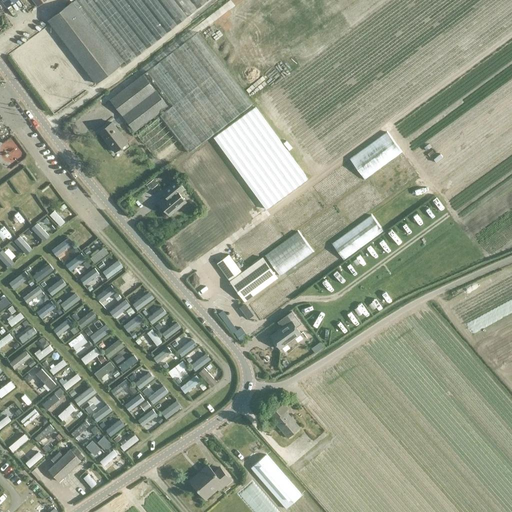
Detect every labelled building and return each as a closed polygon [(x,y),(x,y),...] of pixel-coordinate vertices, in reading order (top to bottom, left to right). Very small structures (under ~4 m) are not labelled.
[(75,0),(72,2),(120,64),(124,61),(126,64),(207,0),(75,0)] [(120,65),(120,64),(72,2),(71,2),(49,20),(48,20),(96,83),(97,83),(120,65),(120,66),(120,65)] [(189,153),(253,104),(198,32),(110,100),(134,132),(142,126),(144,128),(136,134),(157,161),(180,144),(159,116),(149,124),(148,121),(159,112),(161,115),(160,115),(189,153)] [(266,209),(307,179),(255,107),(214,137),(266,209)] [(109,144),(115,152),(127,142),(112,122),(99,132),(100,132),(109,144)] [(169,215),(185,201),(179,194),(185,189),(176,179),(166,188),(170,194),(159,203),(169,215)] [(54,209),(50,214),(60,225),(65,221),(54,209)] [(49,235),(37,222),(31,227),(44,241),(49,235)] [(29,238),(34,234),(29,229),(25,233),(29,238)] [(19,235),(14,240),(27,253),(32,249),(19,235)] [(68,235),(51,248),(56,254),(73,242),(68,235)] [(76,245),(71,248),(74,253),(79,250),(76,245)] [(94,263),(109,252),(104,246),(99,250),(98,248),(90,253),(92,255),(90,257),(94,263)] [(0,257),(9,267),(14,262),(2,248),(0,250),(0,257)] [(80,250),(65,262),(70,268),(85,257),(80,250)] [(241,272),(228,254),(216,263),(245,301),(277,277),(262,257),(241,272)] [(118,259),(103,270),(108,277),(123,266),(118,259)] [(49,261),(32,273),(37,280),(53,268),(49,261)] [(94,265),(79,277),(84,283),(99,272),(94,265)] [(25,269),(9,281),(13,287),(30,275),(25,269)] [(61,276),(47,288),(52,294),(66,282),(61,276)] [(38,283),(21,296),(26,302),(43,290),(38,283)] [(110,283),(95,294),(100,300),(115,289),(110,283)] [(75,290),(60,302),(65,308),(80,297),(75,290)] [(5,294),(0,298),(0,308),(10,301),(5,294)] [(51,298),(36,309),(41,316),(56,304),(51,298)] [(125,298),(109,309),(114,316),(130,304),(125,298)] [(10,314),(16,309),(12,304),(6,309),(10,314)] [(130,315),(135,311),(131,306),(126,310),(130,315)] [(152,323),(166,311),(162,306),(147,318),(152,323)] [(92,308),(76,320),(81,326),(97,315),(92,308)] [(20,310),(7,320),(11,325),(24,316),(20,310)] [(75,311),(71,314),(76,320),(79,317),(75,311)] [(280,349),(301,333),(296,327),(301,323),(292,311),(286,315),(291,321),(270,336),(275,343),(274,344),(277,348),(279,347),(280,349)] [(138,312),(123,324),(128,330),(143,319),(138,312)] [(68,317),(53,328),(58,335),(73,323),(68,317)] [(177,320),(161,331),(166,337),(182,326),(177,320)] [(105,323),(90,334),(94,340),(110,329),(105,323)] [(33,325),(18,336),(23,342),(38,331),(33,325)] [(79,329),(75,325),(70,329),(74,334),(79,329)] [(89,334),(93,331),(88,326),(84,329),(89,334)] [(152,328),(147,332),(157,345),(162,341),(152,328)] [(8,331),(0,337),(0,347),(13,338),(8,331)] [(119,337),(103,349),(108,355),(123,344),(119,337)] [(192,337),(177,348),(181,355),(197,344),(192,337)] [(40,348),(34,352),(40,359),(54,349),(50,343),(41,350),(40,348)] [(95,345),(80,357),(85,363),(100,352),(95,345)] [(167,345),(152,356),(157,361),(171,350),(167,345)] [(15,368),(31,356),(26,349),(10,362),(15,368)] [(117,363),(125,358),(121,352),(113,357),(117,363)] [(212,358),(207,352),(191,364),(196,370),(212,358)] [(103,354),(98,358),(102,363),(107,359),(103,354)] [(122,371),(138,360),(134,354),(118,365),(122,371)] [(52,367),(49,369),(53,374),(67,363),(63,358),(55,365),(53,363),(50,365),(52,367)] [(110,359),(94,370),(99,377),(114,366),(110,359)] [(173,377),(187,366),(182,360),(168,371),(173,377)] [(203,367),(198,372),(212,386),(217,382),(203,367)] [(57,383),(42,368),(36,373),(45,382),(43,384),(48,390),(50,388),(51,389),(57,383)] [(151,371),(135,382),(139,387),(154,375),(151,371)] [(28,382),(33,377),(28,372),(24,377),(28,382)] [(67,389),(81,378),(77,372),(68,380),(66,378),(64,379),(62,377),(59,379),(67,389)] [(185,392),(201,380),(196,374),(180,386),(185,392)] [(126,377),(110,388),(114,393),(129,382),(126,377)] [(0,396),(1,397),(15,386),(11,380),(0,388),(0,396)] [(91,384),(74,397),(78,403),(96,390),(91,384)] [(132,394),(137,390),(132,384),(127,388),(132,394)] [(168,391),(164,385),(149,397),(154,403),(168,391)] [(146,394),(151,390),(148,386),(142,390),(146,394)] [(65,392),(60,387),(54,392),(55,393),(43,403),(47,408),(59,398),(59,397),(65,392)] [(139,392),(124,404),(130,410),(144,399),(139,392)] [(176,398),(161,410),(166,416),(181,405),(176,398)] [(151,405),(147,400),(140,405),(145,410),(151,405)] [(89,404),(85,407),(89,412),(93,409),(97,406),(93,402),(89,404)] [(63,420),(75,408),(70,403),(58,415),(63,420)] [(107,403),(91,414),(96,420),(112,409),(107,403)] [(270,415),(273,419),(273,420),(288,438),(300,428),(286,411),(288,409),(284,403),(270,415)] [(153,406),(138,418),(142,424),(158,413),(153,406)] [(34,408),(21,420),(25,425),(39,414),(34,408)] [(0,428),(11,420),(7,414),(0,419),(0,428)] [(110,435),(125,424),(120,418),(106,430),(110,435)] [(90,424),(86,419),(71,432),(75,437),(90,424)] [(54,428),(50,423),(34,437),(39,442),(50,432),(51,433),(54,431),(53,430),(54,428)] [(99,429),(95,425),(90,429),(95,433),(99,429)] [(13,451),(29,437),(25,432),(9,446),(13,451)] [(124,450),(139,439),(135,434),(127,440),(125,438),(121,441),(122,443),(120,445),(124,450)] [(113,444),(104,435),(98,441),(106,450),(113,444)] [(101,448),(92,439),(86,445),(95,454),(101,448)] [(51,447),(47,443),(42,447),(47,451),(51,447)] [(59,481),(81,461),(70,449),(48,469),(59,481)] [(104,465),(117,453),(113,449),(100,461),(104,465)] [(30,467),(43,455),(39,450),(25,462),(30,467)] [(220,490),(231,481),(220,467),(214,472),(208,464),(189,480),(206,499),(219,488),(220,490)] [(39,479),(44,475),(36,466),(31,471),(39,479)] [(88,473),(83,477),(92,487),(97,483),(88,473)]
